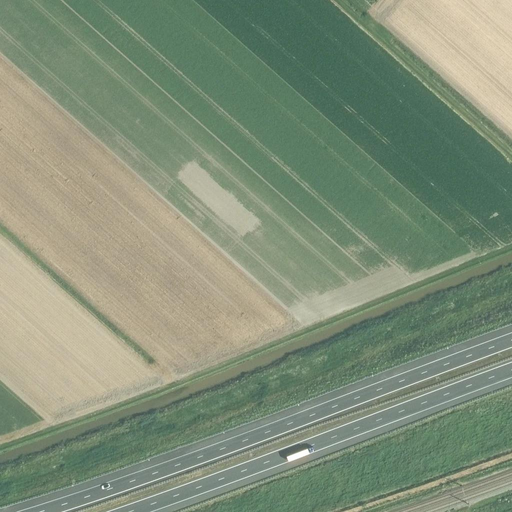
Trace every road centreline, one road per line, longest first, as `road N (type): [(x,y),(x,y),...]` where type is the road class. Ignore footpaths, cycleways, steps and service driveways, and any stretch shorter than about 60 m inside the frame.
road 1 (motorway): [(511,339),(38,511)]
road 2 (motorway): [(128,511),(511,369)]
road 3 (track): [(511,461),(367,511)]
